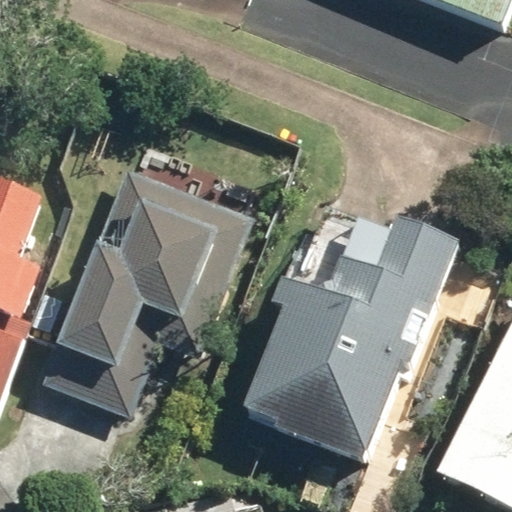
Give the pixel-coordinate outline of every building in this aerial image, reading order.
[(511,0),(420,0),(509,38),(511,30),(511,0)] [(141,432),(166,361),(211,377),(271,207),(138,160),(81,324),(79,323),(52,401),(141,432)] [(0,174),(0,439),(8,442),(64,189),(0,174)] [(330,201),(245,430),(385,482),(470,253),(330,201)] [(511,511),(511,337),(440,479),(505,511),(511,511)]
